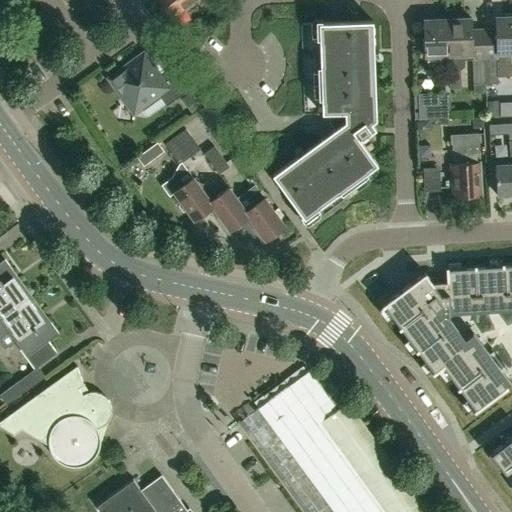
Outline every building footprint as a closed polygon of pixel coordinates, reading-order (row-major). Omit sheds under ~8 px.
[(161,0),(174,16),(195,0),(161,0)] [(510,54),(511,53),(511,16),(495,17),(495,28),(483,28),(485,84),(498,83),(498,77),(511,76),(510,54)] [(485,84),(483,28),(471,28),(471,18),(447,19),(448,56),(449,70),(460,69),(464,66),(464,59),(472,59),(473,94),(485,93),(485,84)] [(424,57),(448,56),(447,19),(423,20),(424,57)] [(376,120),(373,21),(301,23),(304,115),(336,114),(336,121),(339,126),(272,175),(309,226),(378,175),(378,165),(360,140),(376,129),(371,123),(376,120)] [(159,77),(144,56),(111,79),(130,105),(141,107),(158,94),(167,106),(187,91),(170,69),(159,77)] [(425,119),(451,118),(450,94),(438,94),(438,106),(425,107),(425,119)] [(172,154),(193,139),(186,129),(165,144),(172,154)] [(476,162),(475,153),(479,153),(478,133),(451,134),(452,154),(462,154),(463,163),(453,163),(455,198),(479,196),(478,180),(481,180),(480,162),(476,162)] [(179,164),(182,162),(201,149),(193,139),(172,154),(179,164)] [(144,166),(164,151),(157,142),(137,157),(144,166)] [(219,174),(229,167),(214,146),(204,153),(219,174)] [(214,206),(199,186),(182,162),(179,164),(172,177),(161,185),(170,197),(175,193),(194,220),(213,207),(214,206)] [(497,195),(511,194),(511,164),(496,166),(497,195)] [(249,216),(246,211),(229,188),(218,195),(215,191),(203,183),(199,186),(214,206),(213,207),(230,230),(248,217),(249,216)] [(249,216),(248,217),(265,240),(285,226),(264,198),(246,211),(249,216)] [(0,318),(28,298),(13,277),(16,275),(4,258),(0,261),(0,318)] [(425,272),(381,305),(383,307),(384,306),(399,326),(398,327),(399,329),(401,328),(416,349),(415,350),(416,351),(418,350),(433,371),(431,372),(433,374),(443,366),(458,386),(456,387),(458,389),(459,388),(474,409),(473,410),(474,411),(507,387),(506,385),(505,385),(472,340),(463,347),(435,310),(441,305),(449,305),(450,308),(511,304),(511,265),(504,266),(504,264),(501,264),(502,266),(476,268),(476,266),(474,266),(474,268),(448,269),(448,268),(445,268),(446,282),(432,282),(425,272)] [(35,369),(38,367),(57,353),(48,341),(58,333),(47,318),(44,320),(28,298),(0,318),(0,337),(11,329),(18,338),(15,340),(27,356),(35,369)] [(88,392),(78,366),(77,365),(0,421),(0,426),(14,435),(22,429),(49,445),(50,447),(50,450),(52,453),(53,455),(54,457),(56,458),(57,460),(59,462),(61,463),(64,464),(68,466),(70,466),(74,467),(77,467),(81,466),(84,465),(87,464),(90,462),(92,460),(93,459),(95,457),(96,455),(97,454),(99,450),(100,447),(101,443),(101,442),(101,440),(101,438),(100,437),(100,435),(100,433),(99,431),(98,428),(100,427),(103,426),(105,425),(107,423),(109,421),(110,419),(111,418),(111,417),(112,415),(112,414),(112,412),(112,411),(112,408),(112,406),(111,404),(110,402),(109,400),(108,398),(107,397),(105,395),(103,394),(101,393),(99,392),(97,392),(95,391),(93,391),(91,392),(88,392)] [(0,393),(0,396),(6,405),(25,391),(45,377),(38,367),(35,369),(19,380),(0,393)] [(339,408),(310,369),(258,408),(334,511),(429,511),(348,401),(339,408)] [(511,437),(490,454),(498,466),(499,465),(511,483),(511,437)] [(189,511),(162,475),(143,489),(134,477),(95,505),(99,511),(189,511)]
